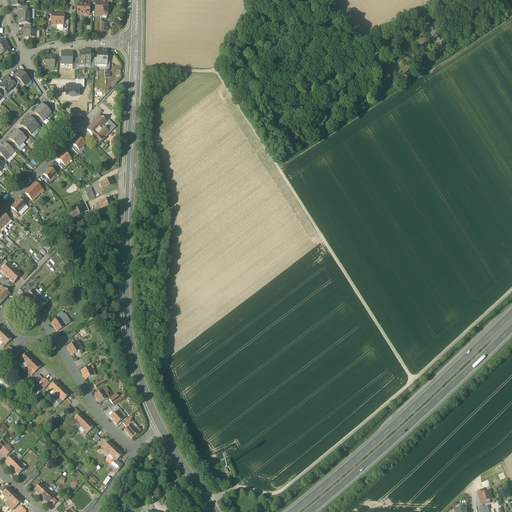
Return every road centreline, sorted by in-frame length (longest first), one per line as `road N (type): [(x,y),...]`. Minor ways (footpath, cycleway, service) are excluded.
road 1 (secondary): [(160,427),(130,340),(126,296),(135,42)]
road 2 (track): [(412,379),(214,70)]
road 3 (motorway): [(511,312),(290,511)]
road 4 (motorway): [(307,511),(511,326)]
road 5 (track): [(208,503),(240,486),(279,490),(412,379)]
road 6 (residential): [(0,213),(76,133),(45,92)]
road 7 (track): [(252,0),(214,70),(135,68)]
road 8 (residential): [(104,422),(54,335),(17,295)]
road 9 (residential): [(0,321),(104,422)]
road 10 (track): [(511,287),(412,379)]
